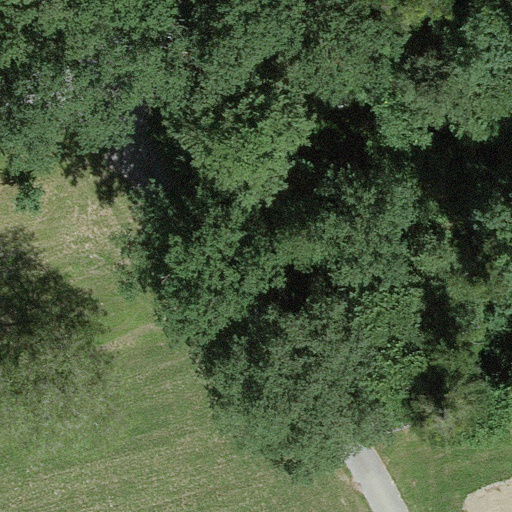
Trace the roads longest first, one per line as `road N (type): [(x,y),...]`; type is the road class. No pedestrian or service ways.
road 1 (residential): [(102,62),(248,309),(388,511)]
road 2 (unclassified): [(321,0),(102,62)]
